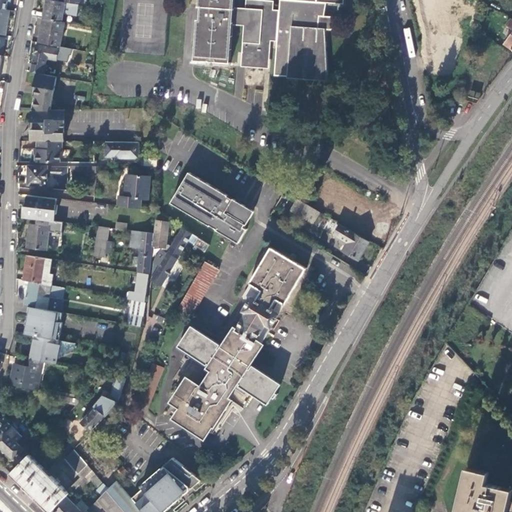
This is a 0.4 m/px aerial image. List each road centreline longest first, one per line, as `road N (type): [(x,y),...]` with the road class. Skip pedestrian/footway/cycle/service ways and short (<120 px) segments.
road 1 (residential): [(0,345),(7,323),(7,119),(29,0)]
road 2 (tertiary): [(217,511),(281,447),(401,245)]
road 3 (tertiary): [(407,94),(420,186),(401,245)]
road 4 (tertiary): [(401,245),(479,120)]
